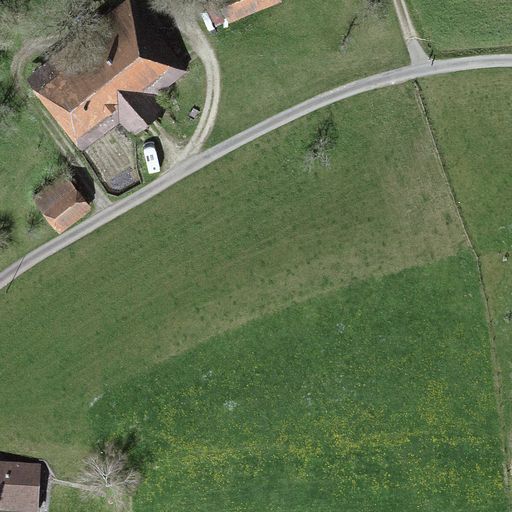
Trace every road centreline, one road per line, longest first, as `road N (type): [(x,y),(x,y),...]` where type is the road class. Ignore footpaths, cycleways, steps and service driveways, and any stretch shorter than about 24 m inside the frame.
road 1 (unclassified): [(511,61),(403,74),(313,104),(185,168),(0,280)]
road 2 (track): [(189,28),(205,49),(213,88),(185,168)]
